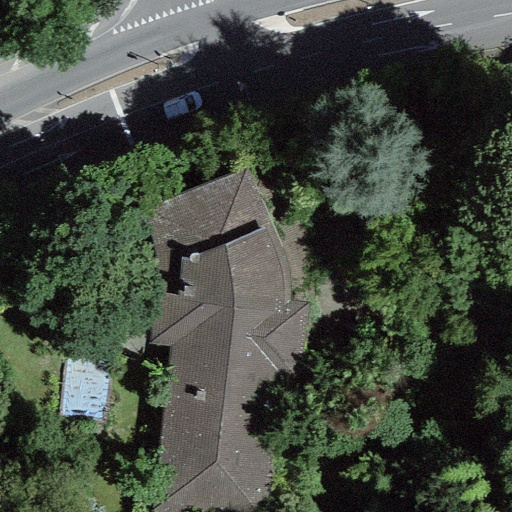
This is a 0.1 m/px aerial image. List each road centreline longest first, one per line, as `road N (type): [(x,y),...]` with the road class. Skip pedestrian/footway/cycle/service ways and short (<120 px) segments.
road 1 (secondary): [(223,42),(0,136)]
road 2 (secondary): [(378,0),(223,42)]
